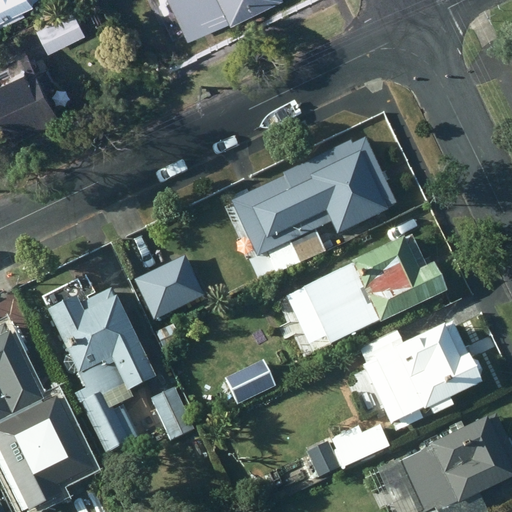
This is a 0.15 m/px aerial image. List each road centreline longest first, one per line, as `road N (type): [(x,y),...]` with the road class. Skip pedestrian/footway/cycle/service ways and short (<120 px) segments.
road 1 (residential): [(0,229),(363,54),(408,52)]
road 2 (residential): [(408,52),(435,74),(511,227)]
